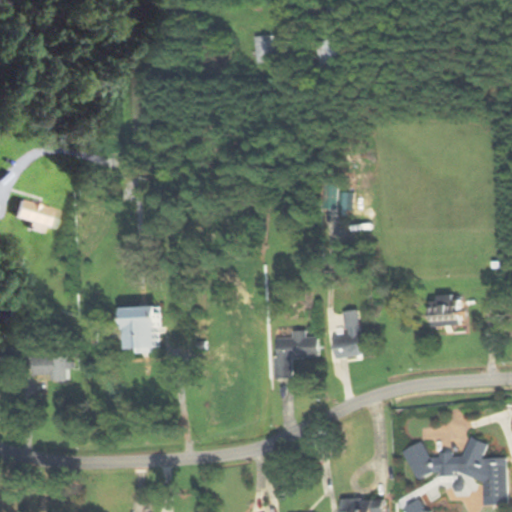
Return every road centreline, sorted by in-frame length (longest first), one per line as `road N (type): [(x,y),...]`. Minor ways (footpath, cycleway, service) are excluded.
road 1 (residential): [(511,377),(383,393),(240,452),(107,462),(0,447)]
road 2 (residential): [(137,136),(128,0)]
